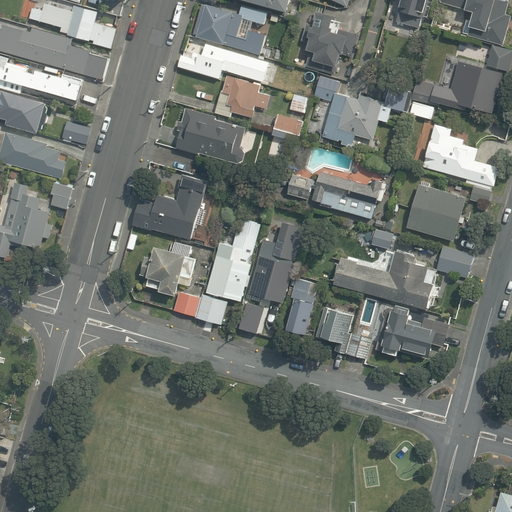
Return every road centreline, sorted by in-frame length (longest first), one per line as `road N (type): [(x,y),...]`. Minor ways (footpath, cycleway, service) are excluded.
road 1 (residential): [(74,316),(463,424)]
road 2 (residential): [(161,0),(74,316)]
road 3 (residential): [(74,316),(19,511)]
road 4 (residential): [(463,424),(511,241)]
